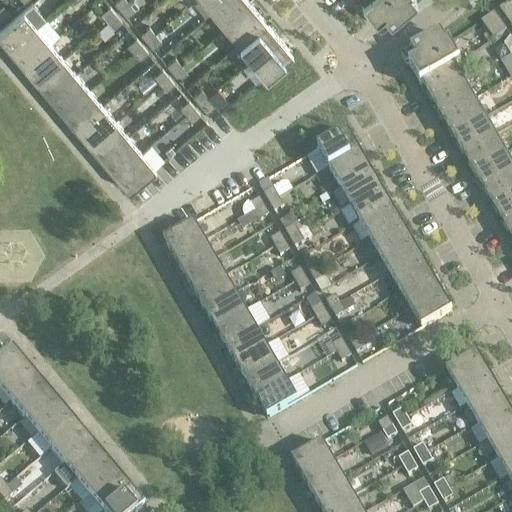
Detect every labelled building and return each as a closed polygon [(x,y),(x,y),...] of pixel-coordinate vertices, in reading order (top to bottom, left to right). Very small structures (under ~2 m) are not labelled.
[(124,0),(118,0),(114,4),(120,11),(128,4),(124,0)] [(228,0),(200,0),(212,14),(228,0)] [(252,7),(246,0),(228,0),(212,14),(225,30),(252,7)] [(364,0),(363,1),(362,0),(360,2),(375,19),(381,14),(389,22),(415,0),(364,0)] [(511,9),(511,2),(499,11),(503,17),(511,9)] [(32,4),(23,12),(0,30),(0,39),(9,51),(37,28),(46,20),(32,4)] [(134,11),(128,4),(120,11),(126,18),(134,11)] [(3,6),(0,8),(0,20),(1,22),(10,14),(3,6)] [(265,22),(252,7),(225,30),(238,45),(265,22)] [(115,15),(109,8),(101,15),(107,22),(115,15)] [(511,19),(511,9),(503,17),(507,23),(511,19)] [(494,14),(481,23),(485,29),(498,20),(494,14)] [(121,22),(115,15),(107,22),(113,29),(121,22)] [(502,26),(498,20),(485,29),(489,35),(502,26)] [(278,38),(265,22),(238,45),(251,61),(278,38)] [(106,25),(98,33),(105,41),(113,33),(106,25)] [(506,32),(502,26),(489,35),(493,41),(506,32)] [(50,44),(37,28),(9,51),(23,66),(50,44)] [(149,28),(140,35),(146,42),(155,35),(149,28)] [(161,43),(155,35),(146,42),(152,50),(161,43)] [(441,36),(426,44),(411,53),(416,63),(409,68),(420,88),(423,86),(422,85),(454,66),(455,67),(460,64),(449,44),(446,46),(441,36)] [(292,54),(278,38),(251,61),(265,77),(292,54)] [(142,46),(135,39),(127,46),(133,53),(142,46)] [(63,59),(50,44),(23,66),(36,82),(63,59)] [(148,53),(142,46),(133,53),(139,61),(148,53)] [(76,75),(63,59),(36,82),(49,98),(76,75)] [(175,59),(166,66),(172,74),(181,66),(175,59)] [(187,74),(181,66),(172,74),(178,81),(187,74)] [(422,85),(423,86),(432,102),(430,104),(464,84),(455,67),(454,66),(422,85)] [(168,77),(162,70),(153,77),(159,85),(168,77)] [(89,90),(76,75),(49,98),(62,113),(89,90)] [(174,85),(168,77),(159,85),(165,92),(174,85)] [(475,102),(464,84),(430,104),(433,103),(443,120),(440,121),(440,122),(475,102)] [(102,106),(89,90),(62,113),(75,129),(102,106)] [(201,90),(193,98),(199,105),(207,98),(201,90)] [(120,92),(114,96),(117,100),(123,96),(120,92)] [(215,107),(207,98),(199,105),(206,114),(215,107)] [(194,109),(188,101),(179,109),(186,116),(194,109)] [(485,119),(475,102),(440,122),(443,120),(453,137),(450,139),(451,139),(485,119)] [(115,122),(102,106),(75,129),(88,144),(115,122)] [(200,116),(194,109),(186,116),(192,123),(200,116)] [(495,137),(485,119),(451,139),(451,140),(453,138),(463,155),(461,157),(495,137)] [(128,137),(115,122),(88,144),(101,160),(128,137)] [(359,153),(348,134),(318,152),(328,170),(359,153)] [(142,153),(128,137),(101,160),(114,176),(142,153)] [(506,155),(495,137),(461,157),(461,158),(464,156),(474,173),(471,174),(471,175),(506,155)] [(155,169),(142,153),(114,176),(128,192),(155,169)] [(369,170),(359,153),(328,170),(339,188),(369,170)] [(511,174),(511,165),(506,155),(471,175),(472,175),(474,174),(484,191),(481,192),(482,192),(511,174)] [(380,188),(369,170),(339,188),(349,206),(380,188)] [(511,198),(511,174),(482,192),(482,193),(484,191),(494,208),(492,210),(511,198)] [(390,205),(380,188),(349,206),(359,223),(390,205)] [(273,189),(263,195),(269,205),(279,199),(273,189)] [(511,221),(511,198),(492,210),(495,209),(505,226),(502,227),(502,228),(511,221)] [(283,208),(279,199),(269,205),(274,213),(283,208)] [(264,208),(259,200),(250,205),(254,214),(264,208)] [(400,223),(390,205),(359,223),(369,241),(400,223)] [(269,216),(264,208),(254,214),(259,222),(269,216)] [(511,221),(502,228),(505,227),(511,238),(511,221)] [(410,241),(400,223),(369,241),(380,258),(410,241)] [(163,242),(174,260),(205,243),(194,224),(163,242)] [(294,226),(285,232),(290,240),(299,235),(294,226)] [(285,243),(280,235),(270,241),(275,249),(285,243)] [(304,243),(299,235),(290,240),(294,248),(304,243)] [(421,258),(410,241),(380,258),(390,276),(421,258)] [(215,260),(205,243),(174,260),(184,278),(215,260)] [(289,251),(285,243),(275,249),(280,257),(289,251)] [(431,276),(421,258),(390,276),(400,294),(431,276)] [(225,278),(215,260),(184,278),(195,296),(225,278)] [(315,262),(305,267),(310,275),(320,270),(315,262)] [(281,270),(270,276),(275,284),(286,278),(281,270)] [(305,278),(300,270),(291,276),(296,284),(305,278)] [(325,278),(320,270),(310,275),(315,284),(325,278)] [(441,293),(431,276),(400,294),(411,311),(441,293)] [(236,295),(225,278),(195,296),(205,313),(236,295)] [(310,287),(305,278),(296,284),(300,292),(310,287)] [(452,312),(441,293),(411,311),(421,330),(452,312)] [(246,313),(236,295),(205,313),(215,331),(246,313)] [(336,297),(326,302),(331,311),(340,305),(336,297)] [(345,313),(340,305),(331,311),(336,319),(345,313)] [(326,314),(321,306),(311,311),(316,319),(326,314)] [(256,331),(246,313),(215,331),(226,349),(256,331)] [(330,322),(326,314),(316,319),(321,327),(330,322)] [(266,348),(256,331),(226,349),(236,366),(266,348)] [(356,332),(347,338),(351,346),(361,340),(356,332)] [(366,348),(361,340),(351,346),(356,354),(366,348)] [(346,349),(341,341),(332,346),(337,354),(346,349)] [(277,366),(266,348),(236,366),(246,384),(277,366)] [(351,357),(346,349),(337,354),(341,363),(351,357)] [(0,358),(0,386),(24,366),(10,350),(0,358)] [(446,372),(457,390),(487,372),(476,354),(446,372)] [(37,382),(24,366),(0,386),(0,392),(10,404),(37,382)] [(287,383),(277,366),(246,384),(256,401),(287,383)] [(498,390),(487,372),(457,390),(467,408),(498,390)] [(50,397),(37,382),(10,404),(23,420),(50,397)] [(298,402),(287,383),(256,401),(267,420),(298,402)] [(508,407),(498,390),(467,408),(477,425),(508,407)] [(64,413),(50,397),(23,420),(36,436),(64,413)] [(511,428),(511,414),(508,407),(477,425),(488,443),(511,428)] [(402,411),(393,416),(397,425),(407,419),(402,411)] [(77,429),(64,413),(36,436),(50,451),(77,429)] [(392,428),(387,419),(378,425),(383,433),(392,428)] [(412,427),(407,419),(397,425),(402,433),(412,427)] [(397,436),(392,428),(383,433),(387,441),(397,436)] [(511,452),(511,428),(488,443),(498,461),(511,452)] [(90,444),(77,429),(50,451),(63,467),(90,444)] [(382,435),(364,445),(371,456),(388,446),(382,435)] [(103,460),(90,444),(63,467),(76,483),(103,460)] [(333,462),(322,444),(292,462),(302,480),(333,462)] [(423,446),(413,452),(418,460),(428,454),(423,446)] [(511,475),(511,452),(498,461),(508,478),(511,475)] [(432,462),(428,454),(418,460),(423,468),(432,462)] [(413,463),(408,455),(398,460),(403,469),(413,463)] [(116,475),(103,460),(76,483),(89,498),(116,475)] [(343,480),(333,462),(302,480),(313,498),(343,480)] [(418,471),(413,463),(403,469),(408,477),(418,471)] [(104,511),(129,491),(116,475),(89,498),(100,511),(104,511)] [(328,511),(354,498),(343,480),(313,498),(321,511),(328,511)] [(443,481),(434,487),(439,495),(448,490),(443,481)] [(12,496),(6,488),(0,492),(0,499),(3,503),(12,496)] [(433,498),(429,490),(419,496),(424,504),(433,498)] [(453,498),(448,490),(439,495),(443,503),(453,498)] [(137,511),(143,507),(129,491),(104,511),(137,511)] [(361,511),(354,498),(328,511),(361,511)] [(438,506),(433,498),(424,504),(429,511),(438,506)]
